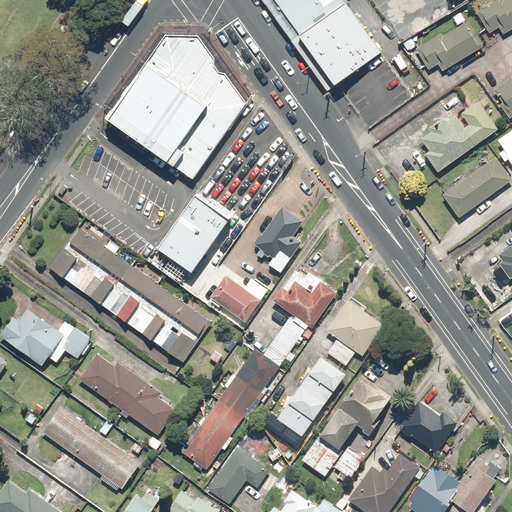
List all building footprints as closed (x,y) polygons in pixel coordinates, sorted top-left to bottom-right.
[(277,0),(299,31),(344,1),(343,0),(277,0)] [(511,0),(495,0),(476,13),(490,33),(499,27),(504,35),(511,29),(511,0)] [(299,31),(334,83),(340,79),(380,50),(344,1),(299,31)] [(442,33),(417,49),(430,70),(438,65),(442,71),(484,45),(469,20),(444,36),(442,33)] [(108,118),(195,177),(247,103),(199,34),(167,35),(108,118)] [(505,110),(511,118),(511,117),(511,77),(496,89),(509,107),(505,110)] [(430,151),(426,154),(439,172),(499,129),(479,101),(462,113),(471,124),(464,129),(455,115),(421,139),(430,151)] [(511,130),(499,139),(506,149),(499,153),(505,162),(510,159),(511,162),(511,130)] [(511,180),(511,178),(496,156),(443,194),(460,218),(511,180)] [(200,193),(162,246),(194,269),(232,216),(200,193)] [(283,207),(255,242),(274,256),(269,263),(283,274),(307,243),(296,234),(304,223),(283,207)] [(80,228),(52,269),(185,361),(213,321),(80,228)] [(511,246),(511,245),(499,254),(503,260),(499,263),(511,279),(511,278),(511,246)] [(228,274),(211,297),(247,322),(264,299),(228,274)] [(313,327),(336,292),(320,281),(312,293),(297,283),(291,292),(284,287),(274,301),(298,316),(294,322),(306,330),(310,325),(313,327)] [(385,323),(348,300),(328,333),(337,339),(328,353),(347,364),(356,350),(365,355),(385,323)] [(15,317),(2,335),(43,365),(50,356),(56,360),(64,349),(78,359),(93,339),(67,320),(59,331),(29,310),(21,321),(15,317)] [(256,350),(182,452),(205,469),(280,367),(256,350)] [(99,352),(80,377),(159,436),(177,412),(168,405),(171,401),(120,362),(117,366),(99,352)] [(322,357),(278,418),(303,436),(347,375),(322,357)] [(335,466),(352,477),(366,458),(345,443),(362,419),(371,426),(393,396),(363,374),(302,460),(327,478),(335,466)] [(442,415),(420,400),(400,429),(436,453),(457,422),(443,413),(442,415)] [(141,462),(60,407),(42,434),(122,489),(141,462)] [(236,448),(208,488),(230,504),(247,480),(257,487),(269,471),(236,448)] [(365,511),(389,511),(419,468),(400,455),(390,470),(384,466),(380,472),(372,467),(349,501),(365,511)] [(461,484),(451,497),(470,511),(475,511),(498,482),(485,473),(489,468),(479,460),(461,484)] [(439,511),(451,497),(461,484),(435,464),(405,503),(416,511),(439,511)] [(9,478),(0,490),(0,510),(2,511),(62,511),(31,490),(29,493),(9,478)] [(273,507),(269,511),(343,511),(323,498),(317,506),(294,489),(278,511),(273,507)] [(151,511),(158,503),(140,491),(124,511),(151,511)] [(183,491),(170,509),(173,511),(219,511),(200,497),(197,501),(183,491)]
